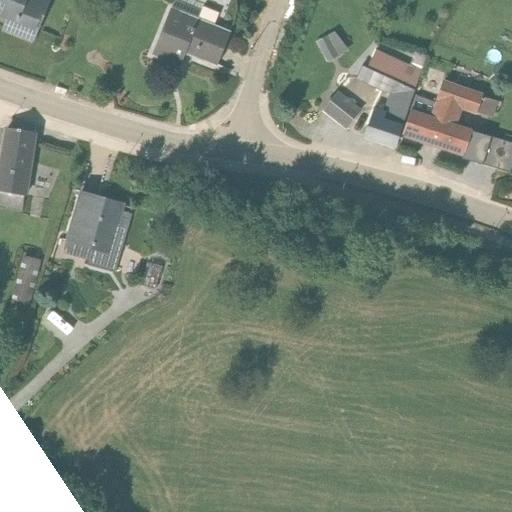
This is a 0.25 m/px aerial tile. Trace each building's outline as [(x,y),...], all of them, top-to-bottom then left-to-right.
[(15,21),(10,32),(32,41),(48,0),(0,0),(0,15),(7,18),(15,21)] [(197,18),(200,11),(173,0),(171,8),(197,18)] [(197,18),(171,8),(151,56),(152,57),(153,56),(178,66),(177,67),(179,68),(185,52),(193,55),(192,57),(214,66),(214,67),(215,67),(229,33),(213,26),(218,13),(202,7),(200,11),(197,18)] [(15,21),(7,18),(2,29),(10,32),(15,21)] [(334,34),(317,43),(326,61),(346,50),(334,34)] [(361,66),(354,80),(387,95),(382,111),(372,108),(363,136),(395,147),(398,139),(426,57),(414,53),(409,66),(374,50),(366,69),(361,66)] [(444,117),(455,85),(441,80),(434,102),(414,95),(402,134),(435,145),(444,117)] [(444,117),(435,145),(445,148),(462,153),(469,132),(470,129),(455,125),(460,111),(475,115),(476,113),(481,96),(482,94),(455,85),(444,117)] [(335,93),(322,111),(346,129),(359,112),(335,93)] [(481,96),(476,113),(492,118),(497,102),(481,96)] [(6,129),(0,170),(0,209),(22,213),(34,133),(6,129)] [(469,132),(462,153),(460,159),(474,164),(483,136),(469,132)] [(511,144),(483,136),(474,164),(509,174),(511,163),(511,144)] [(103,204),(105,200),(96,197),(94,196),(80,192),(79,197),(103,204)] [(109,255),(121,212),(123,205),(105,200),(103,204),(79,197),(66,243),(109,255)] [(109,255),(66,243),(63,252),(90,260),(88,265),(114,272),(131,215),(128,214),(121,212),(109,255)] [(265,221),(260,239),(281,245),(285,227),(265,221)] [(22,256),(10,303),(28,308),(40,260),(22,256)] [(146,261),(138,287),(154,292),(161,266),(146,261)]
